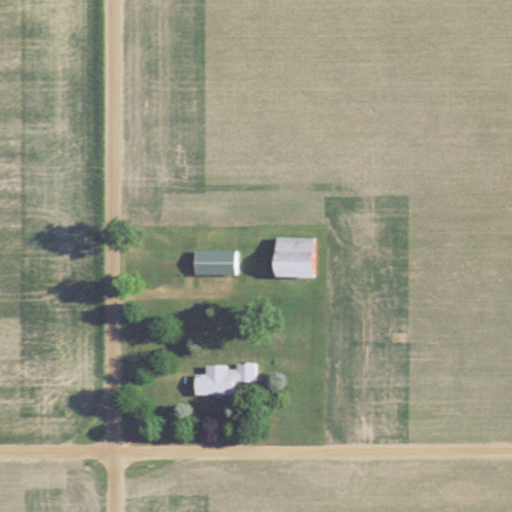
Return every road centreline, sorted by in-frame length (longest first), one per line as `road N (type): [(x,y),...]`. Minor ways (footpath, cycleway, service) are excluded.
road 1 (residential): [(115,511),(114,0)]
road 2 (residential): [(0,454),(511,454)]
